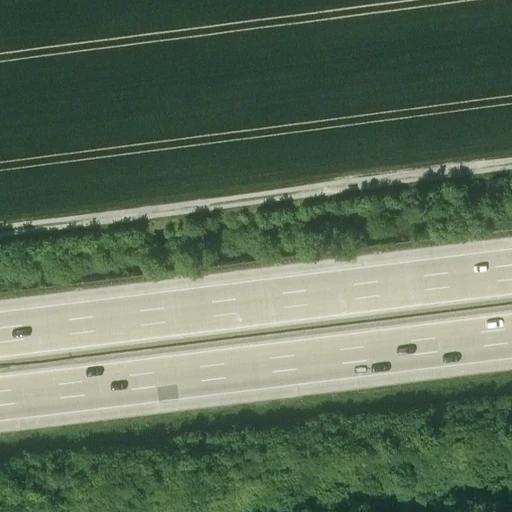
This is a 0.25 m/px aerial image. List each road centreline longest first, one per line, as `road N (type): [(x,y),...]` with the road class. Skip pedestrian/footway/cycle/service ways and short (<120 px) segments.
road 1 (motorway): [(0,405),(511,339)]
road 2 (track): [(511,167),(0,231)]
road 3 (motorway): [(511,266),(0,328)]
